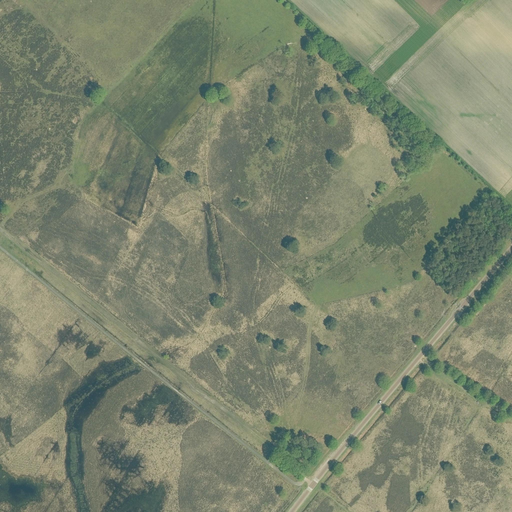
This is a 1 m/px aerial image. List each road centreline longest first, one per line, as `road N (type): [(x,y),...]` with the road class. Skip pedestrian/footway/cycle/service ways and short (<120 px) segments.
road 1 (track): [(316,480),(0,227)]
road 2 (tertiary): [(291,511),(511,246)]
